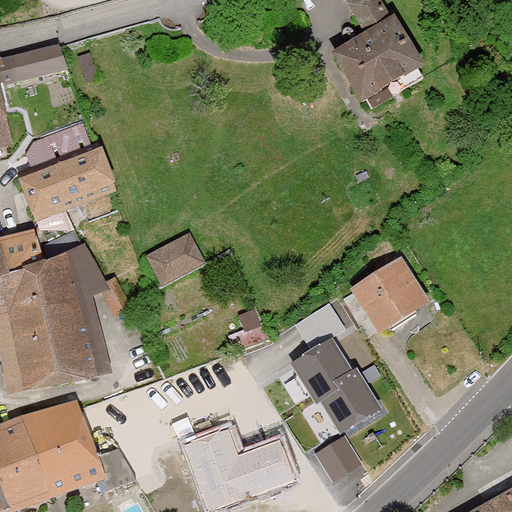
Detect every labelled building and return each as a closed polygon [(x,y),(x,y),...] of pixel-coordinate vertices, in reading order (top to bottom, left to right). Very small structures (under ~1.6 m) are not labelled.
[(333,56),(362,105),(424,69),(394,19),(390,21),(377,0),(354,0),(347,5),(366,37),(333,56)] [(0,58),(0,147),(10,146),(0,95),(0,88),(67,72),(62,46),(0,58)] [(33,221),(114,192),(97,146),(16,175),(33,221)] [(0,240),(0,358),(7,397),(110,376),(89,297),(108,292),(82,246),(69,257),(41,269),(34,231),(0,240)] [(162,287),(205,263),(189,235),(146,258),(162,287)] [(399,261),(350,293),(378,335),(427,304),(399,261)] [(260,307),(237,313),(244,344),(267,338),(260,307)] [(332,338),(292,364),(314,398),(316,397),(354,373),(332,338)] [(357,371),(354,373),(316,397),(340,435),(381,409),(357,371)] [(21,419),(50,499),(105,479),(75,403),(21,419)] [(0,426),(0,484),(11,511),(12,511),(50,499),(21,419),(0,426)] [(180,443),(206,511),(212,511),(298,480),(281,437),(243,452),(232,423),(180,443)] [(362,465),(345,436),(315,455),(332,483),(362,465)] [(0,511),(11,511),(0,484),(0,511)] [(511,511),(511,490),(473,511),(511,511)]
